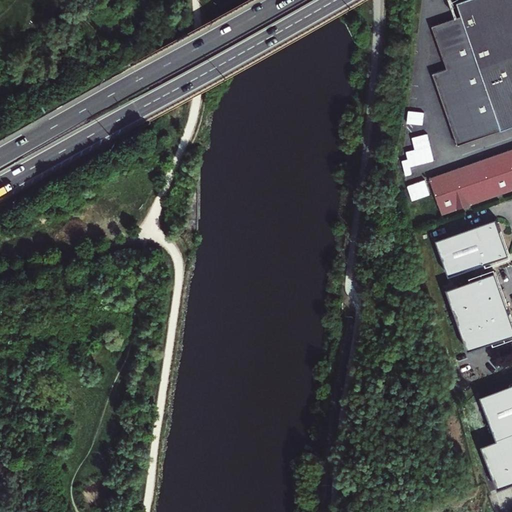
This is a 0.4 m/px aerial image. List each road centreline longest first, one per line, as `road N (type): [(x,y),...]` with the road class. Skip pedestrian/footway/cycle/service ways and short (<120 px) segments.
road 1 (trunk): [(0,185),(329,0)]
road 2 (trunk): [(277,0),(0,156)]
